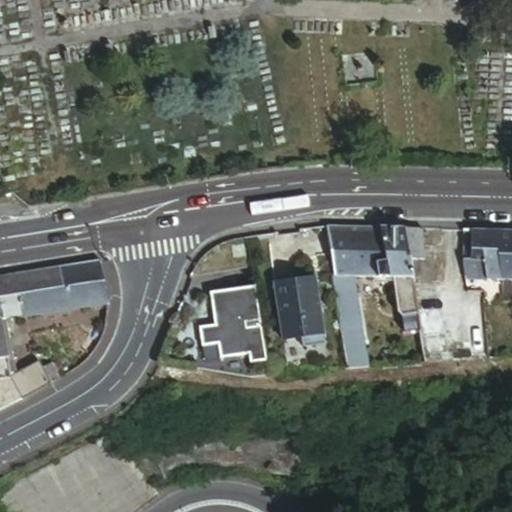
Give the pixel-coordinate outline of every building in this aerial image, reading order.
[(379,230),(326,229),(334,280),(362,280),(390,281),(379,230)] [(404,231),(379,230),(390,281),(398,314),(403,319),(408,319),(418,317),(414,291),(409,262),(404,231)] [(424,263),(421,231),(404,231),(409,262),(424,263)] [(511,233),(465,232),(464,261),(467,281),(511,281),(511,279),(509,256),(511,255),(511,233)] [(248,257),(246,245),(234,247),(236,258),(248,257)] [(101,262),(60,269),(64,292),(18,300),(19,304),(21,319),(108,305),(101,262)] [(60,269),(0,278),(0,307),(19,304),(18,300),(64,292),(60,269)] [(325,346),(315,279),(275,285),(283,342),(302,339),(303,349),(325,346)] [(334,280),(344,341),(371,337),(362,280),(334,280)] [(426,365),(451,363),(438,287),(414,291),(418,317),(421,333),(426,365)] [(265,362),(254,288),(210,295),(215,327),(199,330),(202,348),(218,345),(220,360),(248,356),(250,365),(265,362)] [(0,360),(12,358),(6,322),(21,319),(19,304),(0,307),(0,360)] [(421,333),(418,317),(408,319),(410,334),(421,333)] [(0,412),(23,400),(11,377),(12,358),(0,360),(0,412)] [(23,400),(52,385),(51,383),(43,369),(39,363),(11,377),(23,400)] [(52,365),(43,369),(51,383),(60,379),(52,365)]
